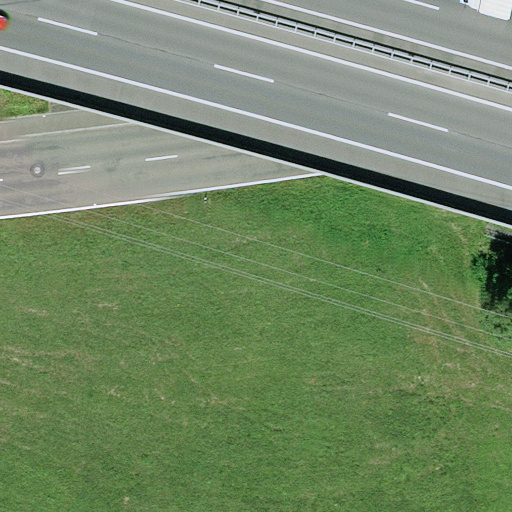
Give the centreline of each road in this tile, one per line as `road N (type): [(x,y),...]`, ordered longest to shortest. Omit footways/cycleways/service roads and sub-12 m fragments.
road 1 (motorway): [(0,9),(511,150)]
road 2 (primary): [(0,178),(171,160),(511,94)]
